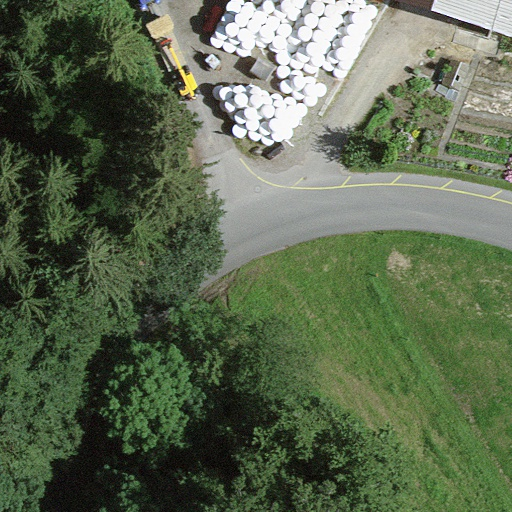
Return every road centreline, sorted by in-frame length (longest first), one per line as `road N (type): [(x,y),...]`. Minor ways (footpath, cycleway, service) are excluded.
road 1 (unclassified): [(36,511),(46,452),(70,390),(118,317),(162,272),(213,237),(319,202),(384,193),(511,209)]
road 2 (track): [(255,221),(152,0)]
